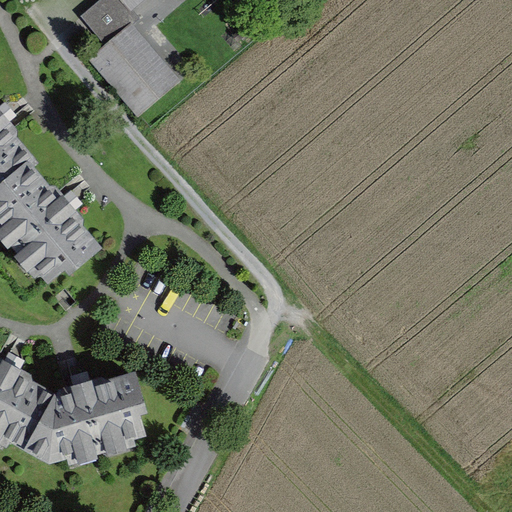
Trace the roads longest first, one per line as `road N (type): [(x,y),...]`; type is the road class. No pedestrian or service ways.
road 1 (track): [(57,45),(270,290),(271,322),(244,370)]
road 2 (track): [(274,299),(487,511)]
